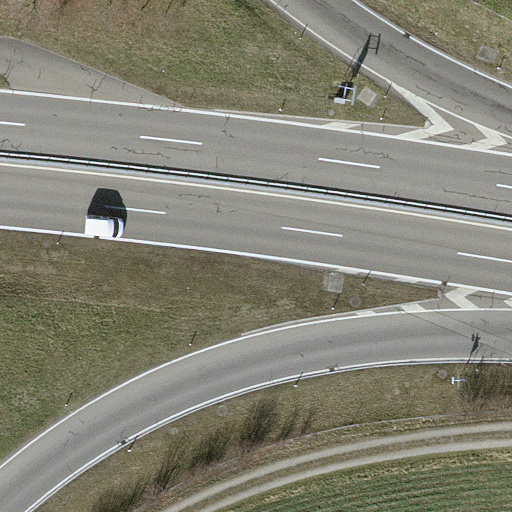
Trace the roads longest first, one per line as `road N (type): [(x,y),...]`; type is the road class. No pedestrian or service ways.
road 1 (trunk): [(0,505),(65,451),(183,384),(317,347),(511,333)]
road 2 (trunk): [(0,196),(511,262)]
road 3 (trunk): [(511,189),(0,124)]
road 4 (track): [(511,433),(311,465),(189,511)]
road 5 (trunk): [(511,116),(414,68),(309,0)]
